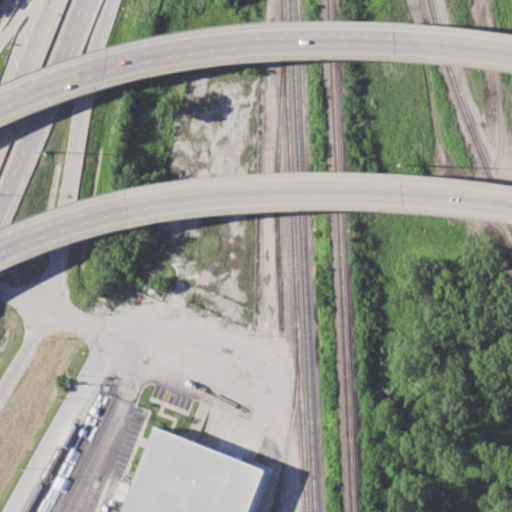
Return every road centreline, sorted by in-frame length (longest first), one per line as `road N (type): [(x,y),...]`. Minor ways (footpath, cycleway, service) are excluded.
road 1 (motorway): [(511,50),(388,40),(234,43),(129,61),(0,104)]
road 2 (motorway): [(0,253),(159,203),(387,192),(511,204)]
road 3 (motorway): [(44,308),(110,0)]
road 4 (motorway): [(0,216),(87,0)]
road 5 (motorway): [(52,0),(0,130)]
